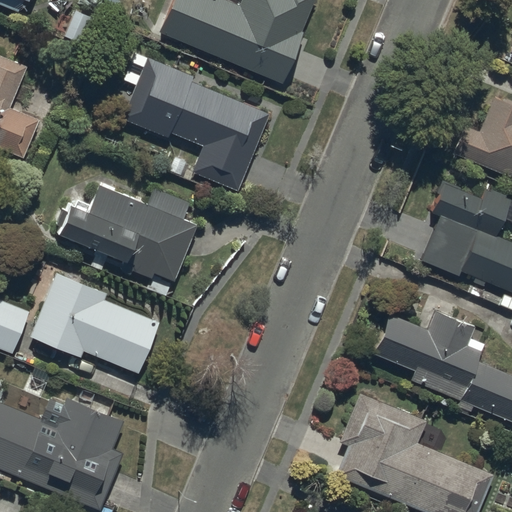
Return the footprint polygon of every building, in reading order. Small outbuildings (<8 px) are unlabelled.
[(25,0),(0,0),(0,4),(21,13),(25,0)] [(172,0),(159,34),(282,84),(303,33),(302,32),(315,0),(241,0),(239,6),(224,0),(172,0)] [(74,10),(64,37),(82,44),(92,17),(74,10)] [(0,149),(23,159),(39,121),(10,109),(27,67),(0,56),(0,149)] [(193,173),(237,192),(268,115),(192,84),(194,78),(148,59),(122,120),(169,139),(171,134),(203,147),(193,173)] [(447,144),(511,170),(511,97),(473,82),(447,144)] [(457,262),(511,285),(511,234),(492,226),(499,209),(511,214),(511,192),(481,179),(477,189),(439,173),(426,202),(436,206),(417,251),(455,266),(457,262)] [(154,275),(173,283),(197,227),(99,186),(87,214),(69,207),(57,237),(124,264),(121,272),(131,276),(133,272),(151,280),(154,275)] [(83,352),(138,375),(159,324),(104,301),(107,295),(56,274),(30,338),(81,359),(83,352)] [(0,349),(12,355),(29,313),(0,301),(0,349)] [(406,371),(511,414),(511,367),(474,352),(478,342),(464,337),(472,318),(431,301),(423,320),(385,304),(369,344),(410,361),(406,371)] [(335,477),(419,511),(479,511),(494,477),(417,445),(427,423),(360,395),(339,444),(348,448),(335,477)] [(112,450),(123,422),(66,399),(64,405),(50,399),(41,421),(0,404),(0,470),(100,511),(123,455),(112,450)]
